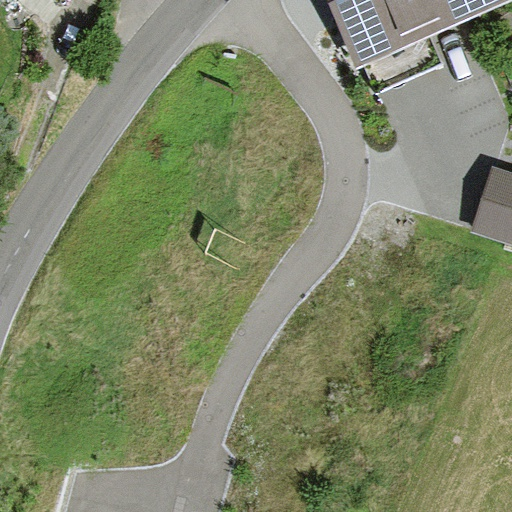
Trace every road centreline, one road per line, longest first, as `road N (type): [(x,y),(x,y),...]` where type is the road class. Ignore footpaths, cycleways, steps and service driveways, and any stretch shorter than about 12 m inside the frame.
road 1 (residential): [(181,511),(226,376),(270,305),(332,230),(346,181),(345,135),(322,90),(244,0)]
road 2 (tertiary): [(0,285),(165,27),(194,0)]
